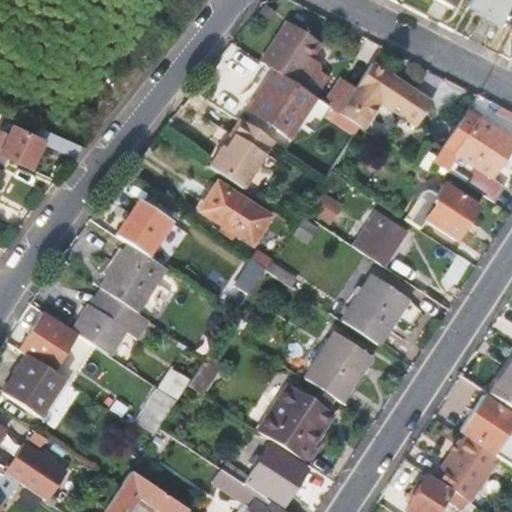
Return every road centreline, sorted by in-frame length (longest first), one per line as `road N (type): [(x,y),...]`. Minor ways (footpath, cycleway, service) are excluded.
road 1 (tertiary): [(0,292),(32,242),(232,0)]
road 2 (residential): [(341,511),(511,254)]
road 3 (residential): [(344,0),(511,86)]
